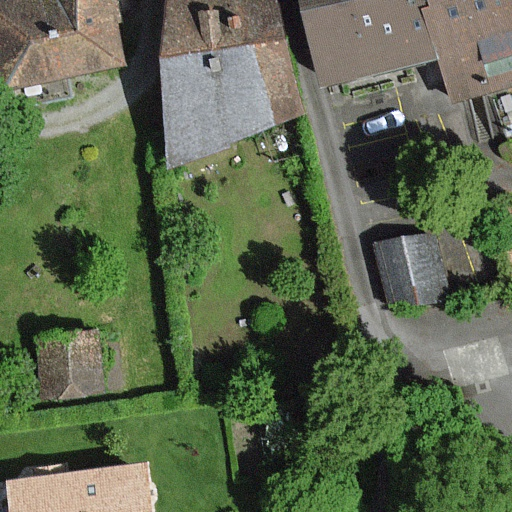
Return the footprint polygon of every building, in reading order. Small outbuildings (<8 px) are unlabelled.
[(30,0),(0,6),(0,43),(9,87),(123,63),(109,0),(30,0)] [(293,118),(266,0),(165,0),(166,173),(293,118)] [(304,0),(308,13),(324,83),(440,56),(426,0),(304,0)] [(511,0),(426,0),(440,56),(450,101),(465,98),(511,87),(511,0)] [(444,294),(431,236),(382,247),(394,305),(444,294)] [(98,389),(92,333),(39,339),(46,395),(98,389)] [(155,511),(150,466),(11,482),(14,511),(155,511)]
